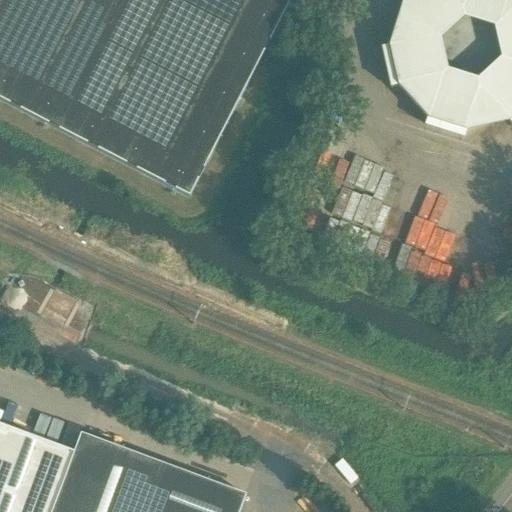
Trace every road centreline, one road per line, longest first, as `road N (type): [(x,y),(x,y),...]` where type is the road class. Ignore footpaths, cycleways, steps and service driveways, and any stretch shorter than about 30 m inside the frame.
road 1 (track): [(356,511),(259,435),(0,320)]
road 2 (unknown): [(272,511),(268,472),(253,455),(0,370)]
road 3 (unknown): [(362,0),(349,62),(363,109),(381,135),(406,154),(465,170),(511,157)]
